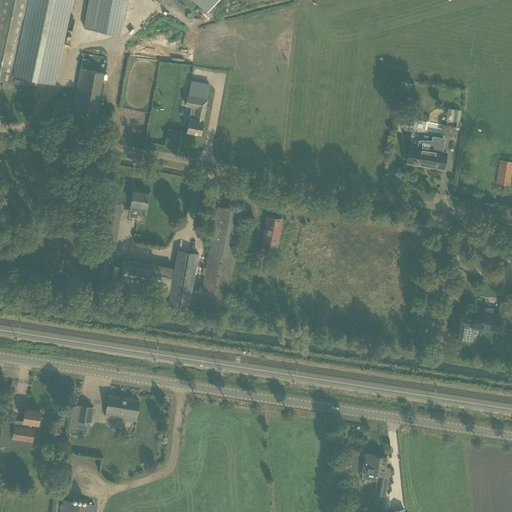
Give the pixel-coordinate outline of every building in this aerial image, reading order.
[(11,83),(13,75),(45,82),(61,0),(0,0),(0,80),(3,81),(2,87),(10,89),(11,83)] [(87,0),(84,28),(119,32),(123,0),(87,0)] [(217,0),(193,0),(207,12),(217,0)] [(77,115),(75,128),(92,131),(106,57),(83,53),(71,114),(77,115)] [(185,105),(191,106),(189,118),(186,132),(201,134),(207,99),(199,98),(201,86),(189,84),(187,95),(187,96),(185,105)] [(457,121),(459,109),(447,107),(444,118),(457,121)] [(427,129),(439,132),(440,124),(428,122),(427,129)] [(440,123),(440,134),(447,134),(448,124),(440,123)] [(410,144),(408,152),(406,162),(425,165),(425,164),(428,165),(428,166),(443,168),(446,152),(442,152),(444,139),(433,137),(432,140),(418,140),(417,146),(410,144)] [(495,182),(508,185),(511,166),(511,161),(499,159),(495,182)] [(145,216),(148,193),(132,191),(130,205),(139,206),(137,215),(145,216)] [(243,211),(216,206),(200,304),(226,308),(243,211)] [(276,247),(281,218),(267,216),(262,245),(276,247)] [(113,237),(101,237),(100,258),(113,258),(113,237)] [(186,310),(196,253),(176,249),(166,307),(186,310)] [(161,265),(122,259),(118,283),(158,289),(161,265)] [(497,330),(500,315),(492,313),(493,309),(484,307),(484,306),(475,304),(473,314),(453,311),(449,336),(461,338),(461,340),(472,342),(474,327),(497,330)] [(430,318),(417,316),(415,329),(429,331),(430,318)] [(136,415),(138,400),(109,395),(106,417),(124,420),(124,413),(136,415)] [(91,422),(93,407),(80,405),(78,420),(91,422)] [(40,411),(25,408),(23,420),(15,419),(12,439),(31,442),(32,430),(29,429),(30,422),(38,423),(40,411)] [(385,495),(388,478),(390,469),(385,468),(386,457),(365,454),(366,454),(363,472),(377,474),(373,493),(385,495)] [(94,511),(95,504),(67,500),(63,500),(62,505),(61,504),(59,511),(94,511)]
